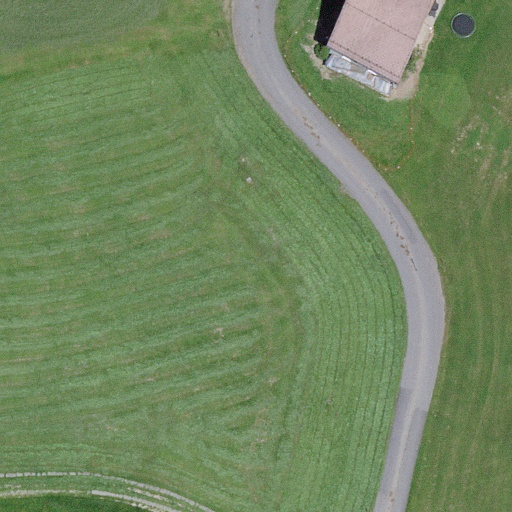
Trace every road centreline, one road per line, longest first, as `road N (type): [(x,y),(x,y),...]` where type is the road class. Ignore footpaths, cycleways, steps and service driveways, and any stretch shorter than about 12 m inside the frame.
road 1 (track): [(390,511),(430,319),(420,272),(397,228),(276,79),(256,40),(255,0)]
road 2 (track): [(183,511),(53,479),(0,483)]
